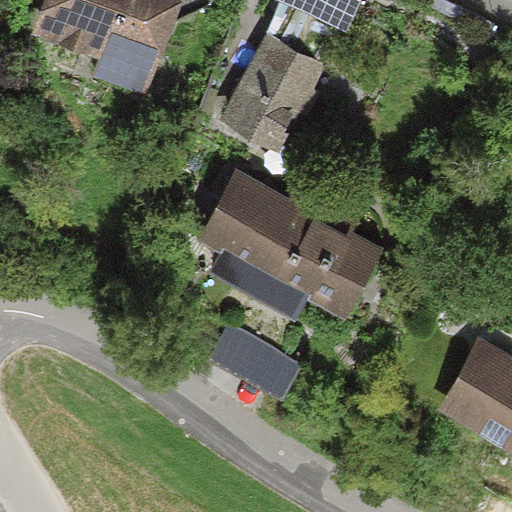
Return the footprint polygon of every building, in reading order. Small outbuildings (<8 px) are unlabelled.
[(55,0),(42,43),(107,64),(102,80),(161,98),(191,0),(216,0),(218,0),(217,0),(55,0)] [(283,161),(330,74),(277,45),(230,132),(283,161)] [(245,173),(202,253),(350,331),(393,252),(245,173)] [(289,383),(303,350),(228,319),(214,352),(289,383)] [(511,358),(484,343),(443,419),(511,455),(511,358)]
